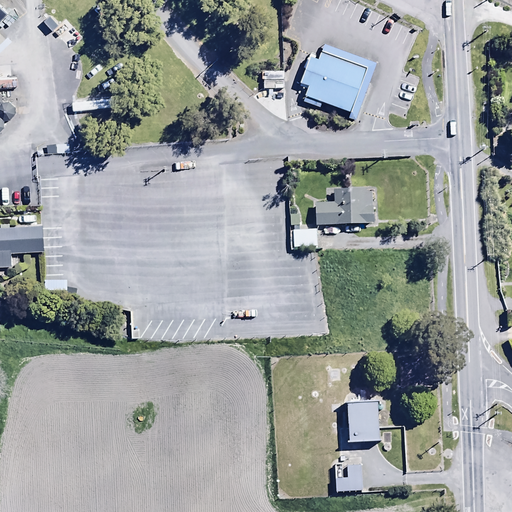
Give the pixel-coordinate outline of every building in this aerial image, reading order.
[(321,48),(302,94),(353,115),(372,69),(321,48)] [(0,88),(25,87),(24,76),(0,77),(0,88)] [(316,207),(316,229),(376,228),(376,211),(372,211),(372,195),(366,196),(366,192),(333,193),(334,206),(316,207)] [(0,231),(0,270),(13,270),(12,258),(45,257),(45,230),(0,231)] [(295,233),(295,250),(319,249),(318,232),(295,233)] [(380,405),(349,405),(350,447),(381,446),(380,405)] [(363,468),(348,468),(349,480),(337,481),(337,495),(364,494),(363,468)]
